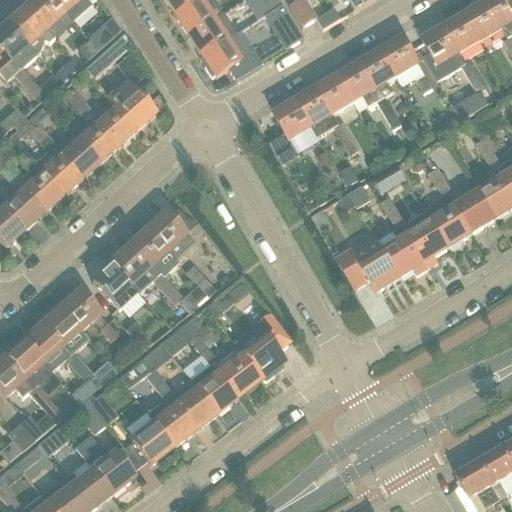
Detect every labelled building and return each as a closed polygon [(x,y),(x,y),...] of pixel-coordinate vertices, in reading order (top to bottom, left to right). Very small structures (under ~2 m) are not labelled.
[(49,0),(40,0),(27,12),(46,33),(64,17),(49,0)] [(91,9),(83,0),(49,0),(64,17),(65,16),(73,25),(91,9)] [(196,0),(162,0),(174,19),(198,3),(196,0)] [(202,0),(198,3),(174,19),(188,40),(212,24),(206,15),(215,9),(210,1),(212,0),(202,0)] [(275,0),(259,0),(269,16),(281,9),(275,0)] [(344,0),(354,15),(376,2),(375,0),(344,0)] [(502,32),(508,43),(511,40),(511,1),(511,0),(500,0),(487,8),(502,32)] [(315,22),(303,1),(289,9),(301,29),(315,22)] [(502,32),(487,8),(466,20),(481,45),(502,32)] [(270,16),(265,19),(286,53),(287,53),(303,43),(282,9),(281,9),(270,16)] [(46,33),(27,12),(8,28),(36,59),(39,56),(44,45),(49,46),(54,42),(46,33)] [(223,17),(212,24),(188,40),(201,60),(225,45),(235,39),(237,43),(253,33),(250,28),(247,31),(244,26),(233,34),(223,17)] [(466,20),(445,33),(459,57),(481,45),(466,20)] [(98,54),(113,41),(120,35),(112,22),(88,43),(90,45),(98,54)] [(36,59),(8,28),(0,35),(0,56),(16,74),(20,71),(21,72),(36,59)] [(452,75),(461,70),(465,67),(459,57),(445,33),(437,38),(436,36),(430,35),(420,41),(437,70),(447,65),(452,75)] [(402,91),(424,78),(403,43),(382,56),(396,81),(402,91)] [(98,54),(90,45),(79,54),(88,64),(98,54)] [(239,66),(225,45),(201,60),(215,82),(239,66)] [(16,74),(0,56),(0,76),(7,84),(13,78),(22,89),(26,85),(28,88),(32,85),(21,72),(20,71),(16,74)] [(382,56),(360,69),(381,104),(377,106),(386,122),(390,119),(388,116),(392,113),(385,101),(393,96),(387,87),(396,81),(382,56)] [(91,85),(92,85),(112,68),(103,58),(83,76),(91,85)] [(72,63),(55,78),(62,86),(79,71),(72,63)] [(477,77),(470,66),(466,68),(465,67),(461,70),(470,86),(475,83),(473,80),(477,77)] [(381,104),(360,69),(339,82),(354,106),(363,101),(369,111),(377,106),(381,104)] [(475,83),(470,86),(477,97),(477,98),(481,96),(486,93),(477,77),(473,80),(475,83)] [(432,93),(424,78),(415,83),(423,98),(432,93)] [(354,106),(339,82),(318,94),(332,119),(354,106)] [(26,85),(22,89),(34,102),(38,99),(42,96),(37,91),(32,85),(28,88),(26,85)] [(116,113),(135,135),(154,118),(127,87),(108,104),(116,113)] [(81,111),(84,107),(72,94),(65,100),(74,111),(78,108),(81,111)] [(332,119),(318,94),(296,107),(311,132),(317,142),(334,132),(341,144),(345,141),(347,145),(352,142),(342,127),(338,129),(332,119)] [(461,124),(488,108),(481,96),(477,98),(477,97),(453,111),(461,124)] [(78,108),(74,111),(86,125),(94,118),(84,107),(81,111),(78,108)] [(311,132),(296,107),(274,120),(285,138),(269,147),(282,170),(299,160),(290,144),(311,132)] [(13,130),(24,121),(16,112),(0,126),(0,130),(5,137),(13,130)] [(135,135),(116,113),(98,130),(117,151),(135,135)] [(390,119),(386,122),(393,134),(402,129),(392,113),(388,116),(390,119)] [(25,123),(24,121),(13,130),(22,141),(29,135),(28,133),(32,130),(25,123)] [(35,127),(32,130),(28,133),(29,135),(40,147),(43,144),(41,141),(45,137),(35,127)] [(117,151),(98,130),(79,146),(98,168),(117,151)] [(40,147),(47,155),(33,169),(61,201),(80,184),(53,154),(57,151),(45,137),(41,141),(43,144),(40,147)] [(345,141),(341,144),(350,160),(359,154),(352,142),(347,145),(345,141)] [(488,158),(492,155),(485,143),(476,148),(486,164),(490,161),(488,158)] [(63,145),(57,151),(53,154),(80,184),(98,168),(79,146),(71,154),(63,145)] [(490,161),(486,164),(493,176),(497,173),(502,170),(492,155),(488,158),(490,161)] [(338,178),(325,156),(316,162),(330,184),(338,178)] [(0,161),(0,176),(0,177),(4,174),(6,177),(10,173),(6,169),(0,161)] [(412,166),(411,171),(413,175),(418,176),(424,173),(425,168),(422,164),(417,163),(412,166)] [(511,164),(502,170),(497,173),(503,183),(511,196),(511,164)] [(10,165),(6,169),(10,173),(6,177),(4,174),(0,177),(12,191),(16,187),(24,196),(43,217),(61,201),(33,169),(32,169),(42,180),(35,185),(28,177),(24,180),(10,165)] [(397,170),(373,184),(382,198),(405,184),(397,170)] [(350,171),(340,177),(347,190),(358,184),(350,171)] [(442,190),(446,188),(437,172),(428,177),(436,190),(440,187),(442,190)] [(511,196),(503,183),(479,197),(495,223),(511,212),(511,196)] [(440,187),(436,190),(445,205),(450,203),(471,238),(495,223),(479,197),(469,204),(463,194),(454,200),(446,188),(442,190),(440,187)] [(357,212),(370,205),(362,190),(349,198),(355,210),(357,212)] [(24,196),(5,212),(24,234),(43,217),(24,196)] [(349,198),(337,205),(344,217),(355,210),(349,198)] [(392,216),(397,214),(389,202),(381,207),(390,222),(395,220),(392,216)] [(0,217),(0,244),(5,251),(24,234),(5,212),(0,217)] [(471,238),(456,212),(432,227),(448,252),(471,238)] [(406,229),(397,214),(392,216),(395,220),(390,222),(397,233),(398,235),(402,232),(406,229)] [(147,235),(166,256),(175,265),(193,248),(166,218),(147,235)] [(406,229),(402,232),(427,273),(438,266),(435,260),(448,252),(432,227),(421,234),(415,224),(406,229)] [(393,236),(400,247),(384,256),(400,282),(413,274),(416,280),(427,273),(402,232),(398,235),(397,233),(393,236)] [(166,256),(147,235),(129,252),(156,282),(160,278),(167,272),(159,263),(166,256)] [(400,282),(384,256),(375,242),(352,256),(351,254),(336,263),(355,293),(368,285),(376,297),(400,282)] [(129,252),(111,269),(138,298),(153,285),(163,296),(166,292),(168,295),(172,291),(160,278),(156,282),(129,252)] [(138,298),(111,269),(92,286),(119,316),(138,298)] [(185,276),(207,300),(214,294),(192,270),(185,276)] [(163,296),(175,309),(182,302),(172,291),(168,295),(166,292),(163,296)] [(236,306),(251,318),(260,308),(244,295),(236,306)] [(80,297),(61,313),(80,335),(99,318),(80,297)] [(80,335),(61,313),(42,330),(62,351),(80,335)] [(193,342),(197,339),(202,335),(192,322),(183,329),(193,342)] [(107,327),(99,334),(109,346),(118,339),(107,327)] [(125,335),(143,355),(152,347),(134,327),(125,335)] [(42,330),(24,346),(43,368),(51,361),(59,370),(66,363),(69,360),(62,351),(42,330)] [(176,335),(161,347),(171,360),(186,348),(176,335)] [(190,345),(199,358),(207,352),(197,339),(193,342),(194,342),(190,345)] [(265,343),(243,360),(261,384),(262,383),(263,385),(266,385),(274,379),(274,377),(273,375),(284,367),(265,343)] [(24,346),(5,363),(32,393),(36,390),(51,377),(43,368),(24,346)] [(207,352),(199,358),(209,371),(213,368),(217,365),(207,352)] [(73,357),(69,360),(66,363),(78,377),(81,374),(79,371),(82,368),(73,357)] [(243,360),(220,377),(239,401),(261,384),(243,360)] [(32,393),(5,363),(0,367),(0,395),(5,401),(14,393),(22,402),(28,396),(38,407),(41,404),(44,407),(48,403),(36,390),(32,393)] [(150,377),(141,365),(131,373),(140,384),(146,380),(150,377)] [(81,374),(78,377),(87,388),(94,381),(82,368),(79,371),(81,374)] [(213,368),(209,371),(191,385),(198,395),(198,394),(216,418),(239,401),(220,377),(213,368)] [(153,374),(150,377),(146,380),(156,394),(160,391),(158,387),(161,384),(153,374)] [(156,394),(165,405),(147,419),(172,452),(194,435),(169,402),(173,399),(161,384),(158,387),(160,391),(156,394)] [(191,385),(173,399),(169,402),(194,435),(216,418),(198,394),(198,395),(191,385)] [(87,405),(106,430),(114,424),(117,421),(100,399),(94,403),(92,401),(87,405)] [(63,421),(48,403),(44,407),(41,404),(38,407),(47,418),(50,420),(53,417),(59,424),(63,421)] [(106,430),(87,405),(75,414),(94,439),(106,430)] [(29,419),(19,428),(34,446),(59,424),(53,417),(50,420),(47,418),(37,427),(29,419)] [(146,419),(153,429),(131,446),(149,470),(172,452),(147,419),(146,419)] [(34,446),(19,428),(7,439),(22,456),(34,446)] [(42,447),(38,450),(43,457),(46,461),(62,449),(54,437),(42,447)] [(511,447),(502,453),(511,470),(511,447)] [(100,452),(83,464),(92,476),(93,475),(111,499),(134,482),(109,450),(100,452)] [(38,451),(20,467),(27,475),(45,460),(38,451)] [(511,470),(502,453),(479,466),(493,490),(491,491),(499,504),(501,503),(508,499),(500,486),(511,478),(511,470)] [(493,490),(479,466),(456,480),(474,511),(484,511),(485,511),(477,499),(491,491),(493,490)] [(93,475),(92,476),(70,493),(85,511),(94,511),(111,499),(93,475)] [(63,483),(59,486),(41,500),(48,510),(50,511),(85,511),(70,493),(63,483)] [(12,500),(3,488),(0,490),(0,500),(6,509),(10,506),(8,503),(12,500)] [(21,511),(12,500),(8,503),(10,506),(6,509),(8,511),(21,511)] [(24,511),(50,511),(48,510),(41,500),(24,511)]
